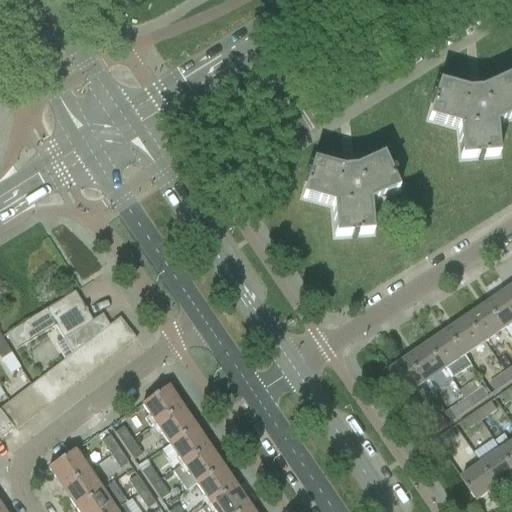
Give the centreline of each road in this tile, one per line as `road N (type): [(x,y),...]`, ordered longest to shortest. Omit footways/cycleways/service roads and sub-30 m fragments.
road 1 (residential): [(227,62),(240,100),(280,131),(502,0)]
road 2 (secondary): [(289,372),(125,125)]
road 3 (residential): [(199,325),(21,463),(18,488),(33,511)]
road 4 (residential): [(289,372),(511,232)]
road 5 (secondary): [(85,150),(199,325)]
road 6 (tertiary): [(7,0),(85,150)]
road 7 (secondary): [(385,511),(289,372)]
road 8 (tertiary): [(125,125),(40,0)]
road 9 (secondary): [(249,397),(327,511)]
